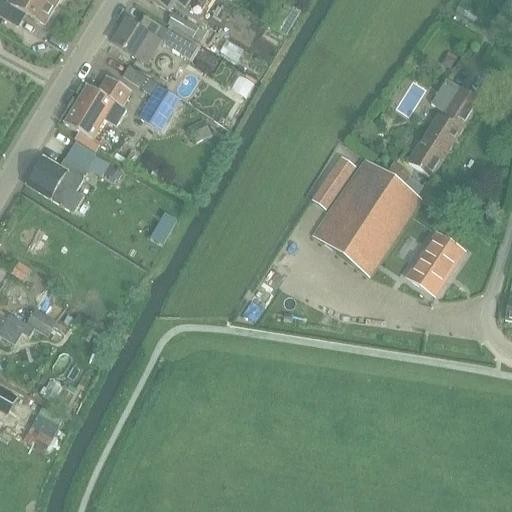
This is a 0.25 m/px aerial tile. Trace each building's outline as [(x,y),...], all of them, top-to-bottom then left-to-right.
[(0,0),(0,19),(10,26),(19,12),(44,28),(56,7),(43,0),(0,0)] [(144,0),(159,9),(169,15),(175,5),(185,10),(191,0),(144,0)] [(206,36),(175,16),(168,26),(200,46),(206,36)] [(138,61),(138,60),(148,66),(154,57),(161,45),(190,62),(198,51),(177,38),(163,29),(145,19),(138,30),(126,24),(113,46),(138,61)] [(448,55),(442,65),(450,70),(455,60),(448,55)] [(149,106),(160,88),(129,68),(123,78),(144,92),(139,100),(149,106)] [(87,88),(65,126),(82,136),(93,143),(105,123),(116,129),(126,112),(123,110),(133,94),(108,79),(99,95),(87,88)] [(185,82),(184,91),(191,96),(199,92),(200,84),(193,79),(185,82)] [(410,167),(411,169),(428,179),(479,101),(447,81),(431,106),(446,116),(444,120),(441,119),(410,167)] [(221,111),(215,120),(231,131),(237,122),(221,111)] [(43,160),(27,188),(44,199),(46,200),(74,217),(84,200),(76,195),(88,176),(86,175),(89,170),(87,169),(94,159),(94,158),(74,146),(64,162),(60,170),(43,160)] [(94,159),(87,169),(89,170),(102,178),(103,177),(115,184),(120,175),(109,168),(94,159)] [(340,159),(311,203),(326,213),(356,169),(340,159)] [(312,240),(353,268),(369,279),(421,202),(417,200),(403,190),(364,164),(353,181),(312,240)] [(404,188),(403,190),(417,200),(424,190),(409,180),(408,182),(404,188)] [(165,215),(152,237),(164,244),(176,222),(165,215)] [(464,255),(435,236),(407,280),(435,299),(464,255)] [(17,263),(10,274),(22,281),(29,270),(17,263)] [(366,298),(360,316),(375,322),(382,304),(366,298)] [(67,332),(75,317),(53,304),(44,319),(67,332)] [(0,339),(13,348),(21,335),(28,340),(33,332),(9,317),(6,322),(0,318),(0,339)] [(5,412),(0,424),(0,469),(25,481),(47,431),(5,412)]
